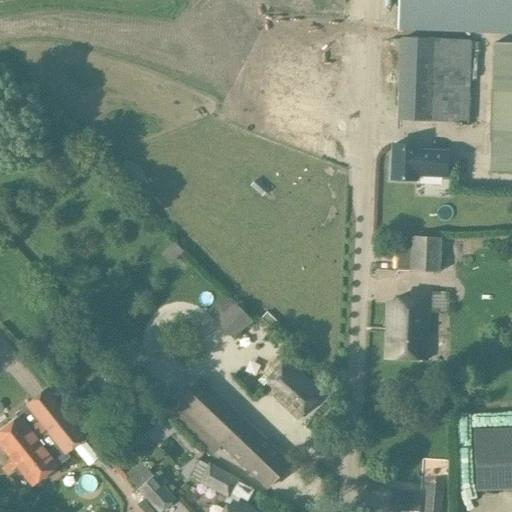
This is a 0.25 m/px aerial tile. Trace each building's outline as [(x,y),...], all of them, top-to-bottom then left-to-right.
[(400,8),(400,27),(511,31),(511,0),(400,0),(401,3),(400,8)] [(397,120),(468,123),(471,41),(400,37),(397,120)] [(511,43),(493,43),(490,173),(511,173),(511,43)] [(418,146),(393,144),(391,178),(416,180),(416,177),(448,179),(449,151),(418,149),(418,146)] [(398,248),(397,271),(440,272),(441,258),(463,258),(463,242),(442,242),(442,238),(414,237),(413,243),(411,243),(410,249),(398,248)] [(171,264),(184,252),(175,242),(162,255),(171,264)] [(410,304),(395,304),(387,303),(384,358),(427,360),(429,313),(440,313),(440,292),(432,292),(432,290),(411,288),(410,304)] [(227,294),(208,313),(233,339),(253,319),(227,294)] [(257,380),(266,389),(298,419),(321,395),(280,356),(257,380)] [(166,412),(211,457),(221,447),(267,490),(292,464),(201,378),(166,412)] [(19,416),(0,431),(0,445),(11,459),(1,468),(7,475),(18,467),(17,466),(34,453),(26,442),(33,436),(35,439),(54,425),(48,418),(64,405),(49,386),(17,413),(19,416)] [(17,466),(18,467),(33,487),(59,467),(44,448),(54,442),(65,456),(89,436),(64,405),(48,418),(54,425),(35,439),(33,436),(26,442),(34,453),(17,466)] [(511,428),(473,430),(476,490),(511,488),(511,428)] [(200,461),(191,477),(226,498),(224,503),(232,506),(228,511),(246,511),(236,507),(241,497),(248,501),(254,490),(238,481),(239,479),(209,464),(208,466),(200,461)] [(128,477),(139,489),(154,476),(143,463),(128,477)] [(154,475),(138,490),(157,511),(161,511),(176,501),(154,475)] [(424,511),(441,511),(443,483),(426,482),(424,511)] [(418,511),(420,497),(392,494),(390,511),(394,511),(418,511)]
